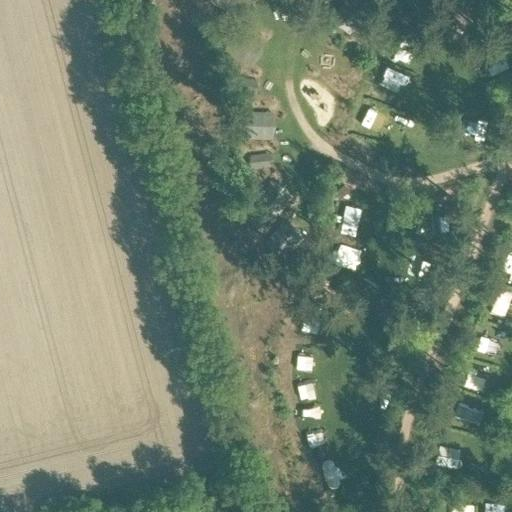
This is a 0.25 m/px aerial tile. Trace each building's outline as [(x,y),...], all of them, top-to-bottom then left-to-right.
[(345,19),(359,22),(362,5),(348,2),(345,19)] [(396,57),(417,70),(427,53),(406,40),(396,57)] [(498,52),(482,58),(486,72),(502,67),(498,52)] [(394,102),(397,81),(377,78),(374,99),(394,102)] [(511,318),(511,317),(511,294),(498,290),(491,311),(511,318)] [(480,337),(475,357),(502,364),(508,344),(480,337)] [(469,370),(465,386),(484,390),(488,375),(469,370)] [(481,432),(485,417),(458,410),(454,425),(481,432)] [(450,450),(447,464),(468,467),(472,444),(457,441),(455,451),(450,450)]
